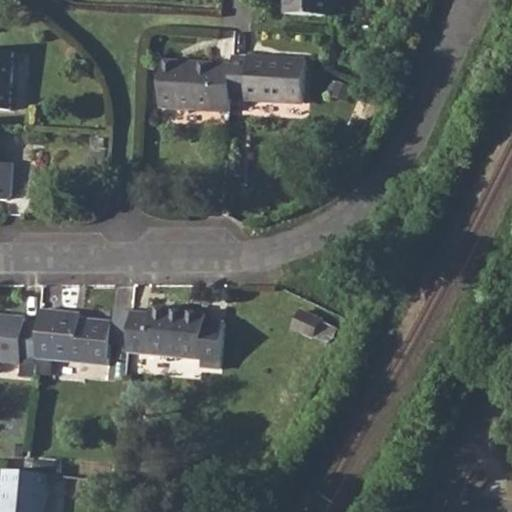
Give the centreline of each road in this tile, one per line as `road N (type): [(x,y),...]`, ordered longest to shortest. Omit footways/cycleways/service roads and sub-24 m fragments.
road 1 (residential): [(0,264),(262,254),(364,208),(421,111),(464,0)]
road 2 (residential): [(440,504),(511,365)]
